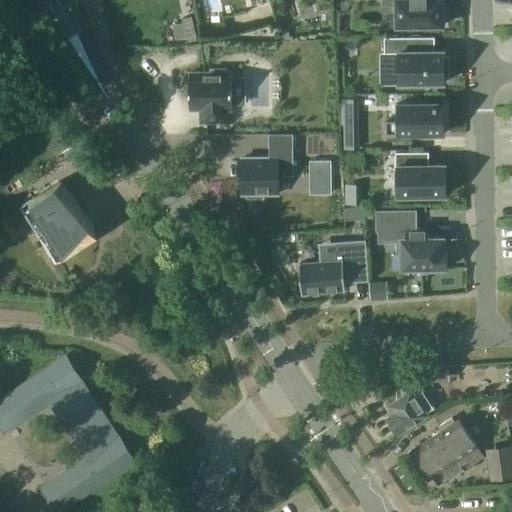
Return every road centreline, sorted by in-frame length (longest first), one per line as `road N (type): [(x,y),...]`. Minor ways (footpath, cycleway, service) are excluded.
road 1 (secondary): [(295,378),(43,0)]
road 2 (residential): [(486,340),(483,75)]
road 3 (residential): [(307,357),(486,340)]
road 4 (unclassified): [(295,378),(231,439),(212,511)]
road 5 (secondary): [(381,511),(295,378)]
